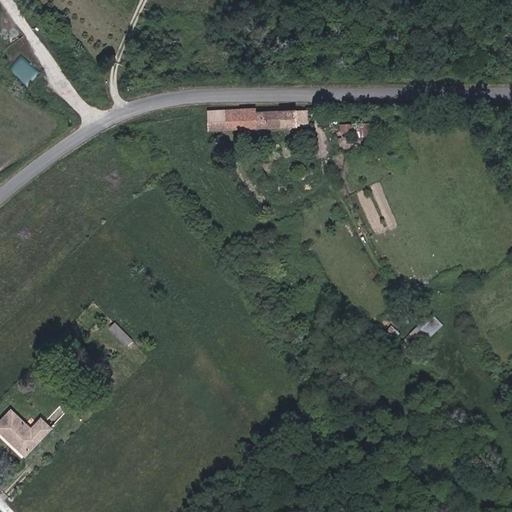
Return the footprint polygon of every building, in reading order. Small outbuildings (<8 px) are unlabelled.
[(10,70),(30,85),(41,70),(21,55),(10,70)] [(309,123),(308,109),(258,111),(258,107),(210,109),(211,128),(309,123)] [(370,136),(369,124),(352,125),(353,131),(357,131),(358,137),(370,136)] [(430,339),(443,326),(431,314),(421,324),(410,335),(417,342),(425,334),(430,339)] [(132,342),(115,324),(110,328),(127,346),(132,342)] [(383,353),(400,335),(391,327),(375,346),(383,353)] [(408,351),(416,342),(410,335),(401,344),(408,351)] [(0,431),(25,455),(51,429),(41,420),(31,430),(11,411),(0,423),(0,431)]
